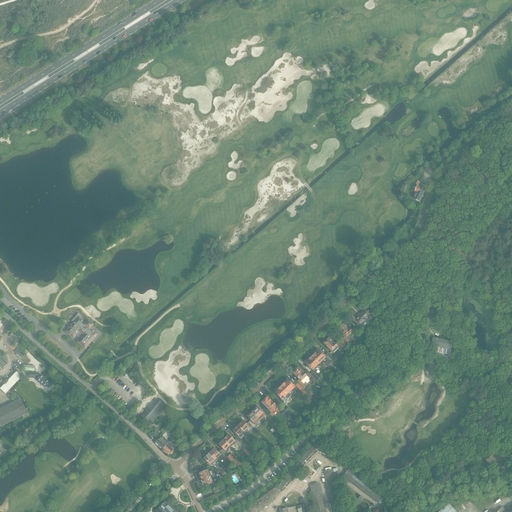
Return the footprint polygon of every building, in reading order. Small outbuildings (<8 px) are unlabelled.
[(418,185),(416,189),(419,191),(420,192),(420,193),(423,195),(427,187),(421,184),(420,186),(418,185)] [(419,191),(416,189),(414,193),(416,194),(414,199),(420,201),(423,195),(420,193),(420,192),(419,191)] [(219,253),(213,247),(209,251),(214,257),(219,253)] [(352,315),(349,318),(359,328),(362,325),(361,325),(367,319),(366,318),(371,314),(366,308),(361,314),(360,313),(358,315),(358,316),(355,319),(352,315)] [(438,320),(440,310),(427,308),(426,318),(438,320)] [(72,311),(68,316),(72,320),(76,315),(72,311)] [(88,321),(86,324),(79,318),(72,325),(71,325),(68,328),(69,328),(66,332),(72,337),(79,329),(86,335),(79,343),(85,348),(97,334),(90,328),(93,325),(88,321)] [(345,337),(342,340),(346,345),(350,341),(350,342),(353,340),(349,336),(348,336),(352,332),(344,323),(337,329),(345,337)] [(333,343),(328,338),(323,343),(333,353),(339,348),(337,346),(334,342),(333,343)] [(453,342),(452,342),(433,338),(431,346),(451,350),(453,342)] [(346,345),(342,340),(338,343),(344,349),(348,346),(346,345)] [(20,351),(21,350),(18,348),(14,352),(28,364),(31,360),(20,351)] [(329,354),(326,357),(323,353),(322,354),(317,349),(314,352),(315,354),(312,356),(319,364),(322,361),(327,366),(335,359),(329,354)] [(313,370),(319,364),(312,356),(309,359),(308,358),(304,361),(306,363),(313,370)] [(303,384),(309,378),(303,372),(303,373),(298,368),(292,373),(299,380),(297,382),(298,383),(303,389),(306,386),(303,384)] [(22,377),(23,376),(17,370),(0,388),(6,394),(8,391),(22,377)] [(38,373),(34,373),(34,372),(26,372),(26,373),(23,373),(23,378),(26,378),(26,379),(27,379),(35,378),(35,376),(37,378),(36,380),(45,388),(47,385),(50,387),(53,384),(50,382),(41,374),(40,375),(38,373)] [(312,377),(317,382),(320,380),(313,372),(310,375),(312,377)] [(291,383),(288,380),(286,378),(283,382),(284,383),(281,386),(288,393),(290,396),(294,393),(291,390),(295,387),(293,386),(295,384),(292,382),(291,383)] [(307,392),(303,389),(298,383),(296,385),(304,394),(307,392)] [(290,396),(288,393),(281,386),(278,389),(277,388),(273,391),(282,400),(284,402),(287,399),(290,396)] [(272,402),(267,397),(261,403),(271,413),(274,410),(274,409),(277,407),(272,402)] [(0,427),(28,413),(24,406),(20,398),(0,408),(0,427)] [(161,407),(163,404),(157,399),(141,417),(147,423),(150,420),(153,422),(164,410),(161,407)] [(265,416),(263,414),(263,413),(257,407),(252,412),(260,420),(263,418),(265,416)] [(257,423),(260,420),(252,412),(251,413),(250,413),(249,414),(247,417),(250,420),(248,422),(253,427),(254,429),(256,427),(254,425),(255,425),(258,423),(257,423)] [(248,422),(246,424),(242,421),(237,425),(244,432),(247,430),(248,431),(249,431),(250,429),(251,429),(253,427),(248,422)] [(242,434),(244,432),(237,425),(232,430),(240,439),(243,436),(242,434)] [(245,448),(236,438),(234,440),(228,434),(223,439),(229,446),(232,443),(236,447),(238,445),(243,450),(248,456),(250,454),(245,448)] [(168,443),(164,439),(163,440),(160,438),(156,442),(163,448),(167,444),(168,443)] [(224,451),(229,446),(223,439),(218,444),(224,451)] [(350,467),(340,459),(317,442),(296,463),(277,488),(275,487),(246,509),(242,511),(259,511),(275,500),(273,498),(281,491),(279,490),(302,462),(317,446),(338,462),(341,464),(340,465),(348,471),(344,476),(378,503),(384,507),(391,497),(385,493),(385,494),(350,467)] [(170,454),(174,450),(171,447),(172,446),(168,443),(167,444),(163,448),(170,454)] [(227,458),(220,451),(218,453),(214,448),(210,452),(216,459),(220,455),(224,460),(227,458)] [(211,466),(213,464),(217,460),(216,459),(210,452),(208,454),(207,452),(206,452),(203,455),(203,456),(204,457),(203,458),(210,465),(211,466)] [(235,458),(234,459),(230,455),(227,457),(237,468),(240,465),(241,464),(235,458)] [(332,470),(324,471),(333,511),(347,511),(347,505),(341,506),(338,489),(336,481),(341,480),(339,471),(338,471),(337,468),(332,470)] [(201,480),(210,476),(207,470),(199,473),(201,480)] [(213,475),(210,476),(201,480),(204,486),(211,483),(211,484),(212,484),(212,483),(214,483),(218,482),(218,481),(217,477),(219,476),(217,473),(216,473),(213,475)] [(323,511),(318,483),(311,484),(317,511),(323,511)] [(363,500),(362,500),(359,498),(350,507),(353,511),(356,507),(356,508),(356,510),(357,511),(358,511),(357,511),(370,511),(371,511),(371,510),(371,509),(372,508),(371,507),(371,505),(371,504),(370,503),(369,502),(368,501),(367,501),(365,500),(364,500),(363,500)] [(155,511),(175,511),(176,511),(169,504),(167,505),(165,503),(155,511)] [(456,511),(449,503),(438,511),(456,511)]
